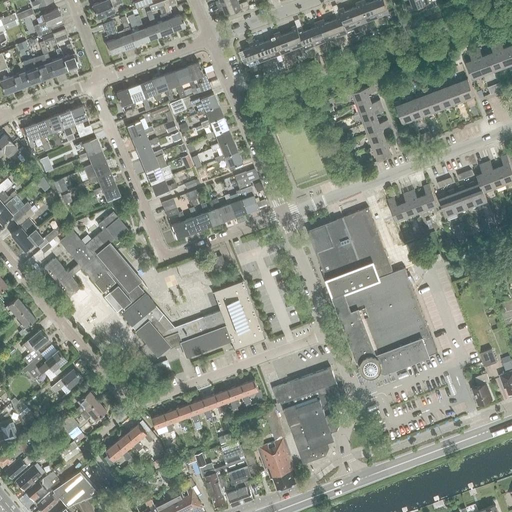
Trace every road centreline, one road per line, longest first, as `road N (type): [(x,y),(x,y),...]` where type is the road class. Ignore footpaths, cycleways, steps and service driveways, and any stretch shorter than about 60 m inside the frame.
road 1 (residential): [(283,217),(167,260),(97,83)]
road 2 (residential): [(283,217),(511,125)]
road 3 (residential): [(329,330),(132,407)]
road 4 (residential): [(132,407),(0,250)]
road 5 (residential): [(283,217),(210,36)]
road 6 (secondary): [(354,481),(511,422)]
road 7 (residential): [(354,481),(342,436),(355,400),(329,330)]
road 8 (residential): [(97,83),(210,36)]
road 9 (residential): [(329,330),(283,217)]
